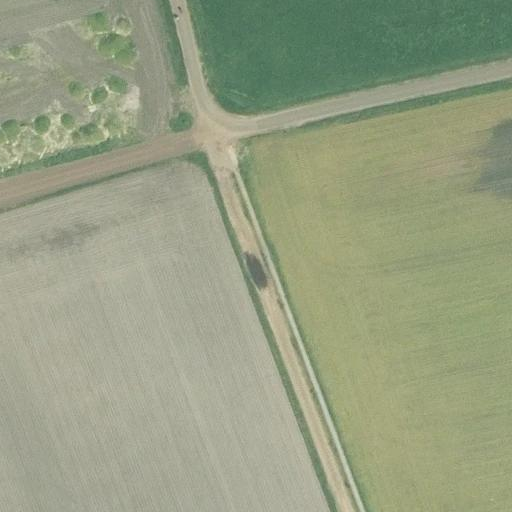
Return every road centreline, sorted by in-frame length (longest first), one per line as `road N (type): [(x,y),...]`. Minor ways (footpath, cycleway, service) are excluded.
road 1 (unclassified): [(511,70),(209,136),(176,0)]
road 2 (track): [(209,136),(350,511)]
road 3 (track): [(0,198),(209,136)]
